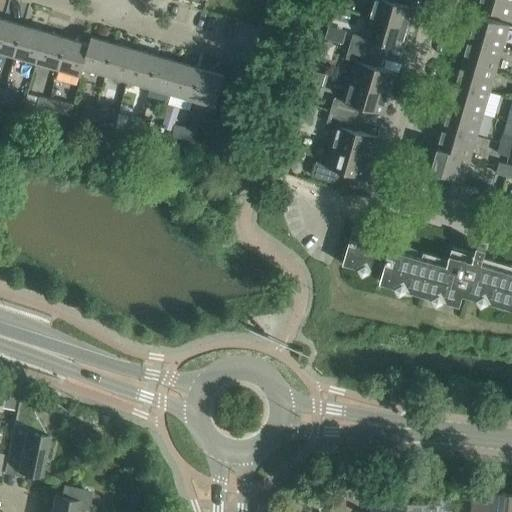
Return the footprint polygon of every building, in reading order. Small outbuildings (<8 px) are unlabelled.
[(390,0),(364,0),(366,2),(372,4),(368,16),(409,28),(415,8),(390,0)] [(511,17),(511,14),(511,0),(480,0),(478,7),(511,17)] [(509,25),(476,15),(470,37),(503,47),(509,25)] [(403,49),(409,28),(368,16),(363,36),(353,33),(350,46),(375,53),(378,41),(403,49)] [(0,50),(14,54),(23,25),(1,19),(0,20),(0,50)] [(36,61),(45,31),(23,25),(14,54),(36,61)] [(58,67),(67,38),(45,31),(36,61),(58,67)] [(105,73),(114,43),(91,37),(89,44),(84,67),(105,73)] [(496,69),(503,47),(470,37),(463,60),(496,69)] [(84,67),(89,44),(67,38),(58,67),(82,74),(84,67)] [(127,79),(136,50),(114,43),(105,73),(127,79)] [(371,65),(375,53),(350,46),(346,58),(356,61),(350,81),(390,92),(396,72),(371,65)] [(150,86),(158,56),(136,50),(127,79),(150,86)] [(172,92),(180,62),(158,56),(150,86),(172,92)] [(490,91),(496,69),(463,60),(457,82),(490,91)] [(194,99),(203,69),(180,62),(172,92),(194,99)] [(225,75),(203,69),(194,99),(216,105),(225,75)] [(384,113),(390,92),(350,81),(344,100),(334,97),(331,110),(356,117),(359,106),(384,113)] [(490,91),(457,82),(450,104),(483,114),(490,91)] [(16,91),(5,89),(2,100),(13,103),(16,91)] [(47,110),(50,98),(39,96),(37,108),(47,110)] [(60,101),(50,98),(47,110),(58,112),(60,101)] [(483,114),(450,104),(444,126),(477,136),(483,114)] [(93,119),(96,108),(85,106),(83,117),(93,119)] [(106,110),(96,108),(93,119),(104,121),(106,110)] [(353,129),(356,117),(331,110),(327,122),(337,125),(331,145),(372,157),(378,136),(353,129)] [(138,129),(140,117),(130,115),(127,126),(138,129)] [(151,119),(140,117),(138,129),(149,131),(151,119)] [(183,138),(185,126),(175,124),(172,136),(183,138)] [(196,129),(185,126),(183,138),(193,140),(196,129)] [(477,136),(444,126),(437,148),(470,158),(477,136)] [(511,145),(511,134),(504,132),(501,142),(511,145)] [(509,156),(511,145),(501,142),(498,153),(509,156)] [(366,177),(372,157),(331,145),(325,165),(316,162),(312,175),(337,182),(341,170),(366,177)] [(470,158),(437,148),(431,171),(464,180),(470,158)] [(506,176),(510,164),(499,161),(496,173),(506,176)] [(484,256),(485,257),(488,247),(477,244),(474,253),(452,247),(447,264),(392,247),(394,241),(353,230),(343,263),(359,268),(363,275),(371,271),(382,275),(381,281),(396,285),(400,293),(408,289),(433,296),(437,303),(445,299),(460,304),(464,293),(478,297),(482,305),(489,301),(511,306),(511,270),(482,262),(484,256)] [(35,412),(38,399),(20,395),(5,466),(18,468),(17,470),(42,476),(51,434),(47,434),(35,412)] [(77,511),(78,507),(90,509),(94,490),(66,484),(63,496),(54,495),(50,511),(77,511)] [(511,511),(511,493),(474,490),(472,511),(511,511)] [(439,511),(441,504),(374,498),(371,511),(439,511)]
